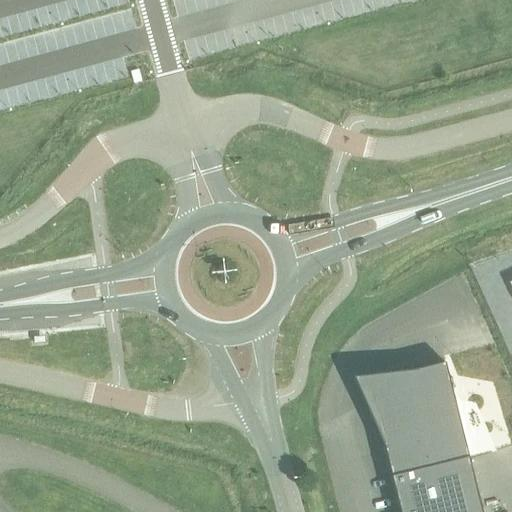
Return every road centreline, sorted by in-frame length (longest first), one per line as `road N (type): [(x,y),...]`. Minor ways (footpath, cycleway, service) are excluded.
road 1 (unclassified): [(184,122),(224,111),(272,112),(378,148),(511,123)]
road 2 (unclassified): [(184,122),(119,143),(0,235)]
road 3 (primary): [(285,272),(419,219),(464,192)]
road 4 (primary): [(464,192),(274,239)]
road 5 (unclassified): [(0,374),(189,409)]
road 6 (primary): [(0,310),(175,299)]
road 7 (primary): [(170,259),(0,297)]
